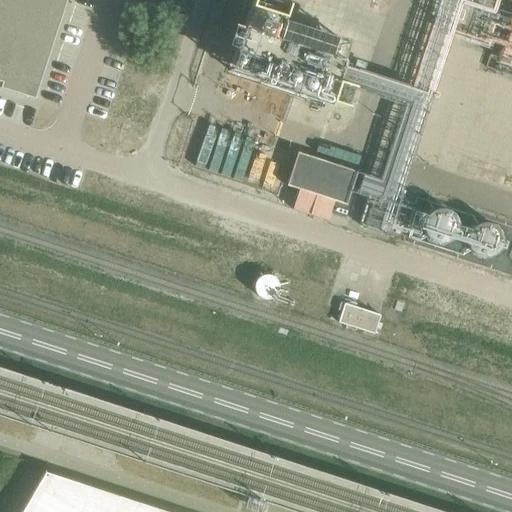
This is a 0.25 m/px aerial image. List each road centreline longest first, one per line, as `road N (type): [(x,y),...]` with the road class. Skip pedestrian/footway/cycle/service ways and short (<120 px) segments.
road 1 (secondary): [(0,331),(511,498)]
road 2 (unknown): [(40,135),(98,0)]
